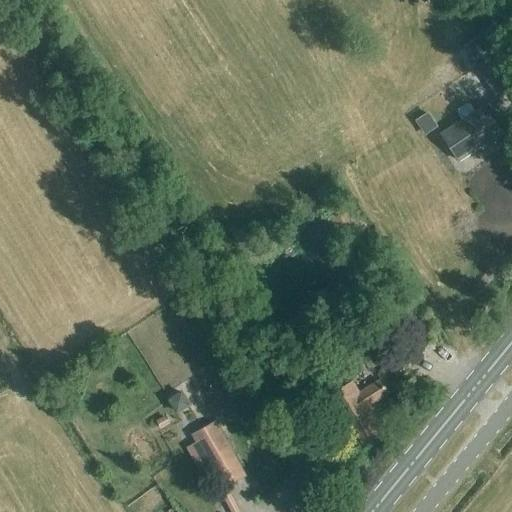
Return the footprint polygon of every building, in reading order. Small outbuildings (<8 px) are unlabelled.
[(497,99),(511,88),(511,77),(495,52),(475,65),(497,99)] [(456,113),(461,121),(441,134),(458,161),(501,132),(484,106),(475,112),(470,104),(466,103),(457,109),(456,113)] [(340,202),(338,204),(320,216),(337,240),(355,227),(359,233),(367,228),(356,213),(350,217),(340,202)] [(403,297),(394,303),(416,336),(426,329),(403,297)] [(396,361),(407,352),(390,329),(378,338),(396,361)] [(389,393),(380,379),(359,393),(351,381),(327,397),(348,430),(352,427),(362,443),(382,430),(368,407),(389,393)] [(265,388),(270,384),(266,380),(261,383),(265,388)] [(213,471),(220,482),(243,469),(216,421),(191,435),(196,443),(186,448),(203,477),(213,471)] [(113,479),(132,464),(122,453),(104,468),(113,479)] [(272,495),(258,509),(260,511),(266,511),(278,501),(272,495)] [(134,499),(121,505),(123,511),(139,511),(140,511),(134,499)]
